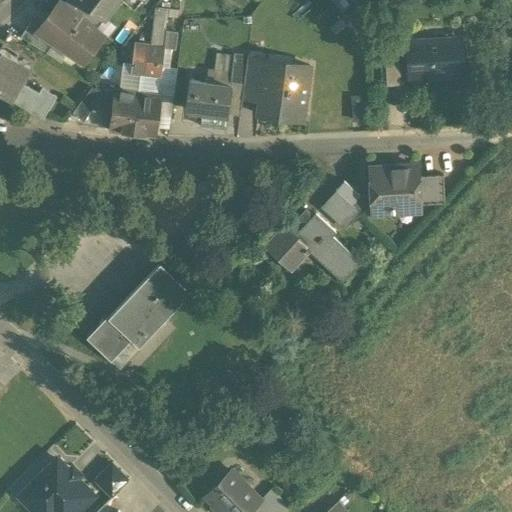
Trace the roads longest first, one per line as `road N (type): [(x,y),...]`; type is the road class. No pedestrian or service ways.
road 1 (residential): [(0,131),(186,153),(496,139)]
road 2 (residential): [(185,511),(0,323)]
